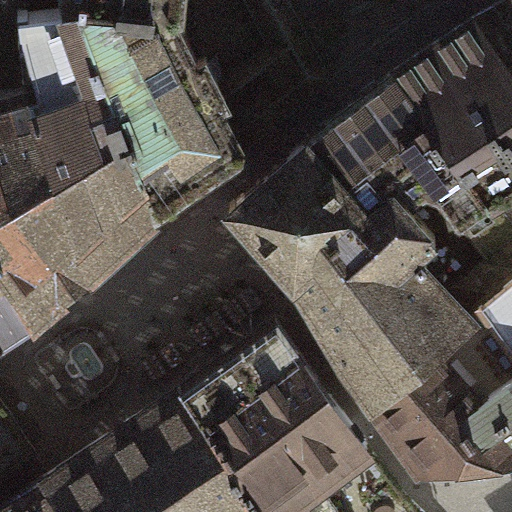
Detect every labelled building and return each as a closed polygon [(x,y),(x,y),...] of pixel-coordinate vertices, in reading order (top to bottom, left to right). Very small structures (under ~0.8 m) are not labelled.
[(43,161),(85,268),(155,209),(120,109),(84,8),(66,0),(45,0),(17,2),(29,86),(51,156),(43,161)] [(66,0),(84,8),(120,109),(155,209),(193,184),(247,152),(218,83),(205,55),(197,58),(178,15),(178,0),(66,0)] [(218,83),(247,152),(335,79),(323,57),(297,12),(290,0),(246,0),(261,28),(269,44),(218,83)] [(511,0),(497,0),(476,11),(511,70),(511,0)] [(511,180),(511,70),(476,11),(392,69),(491,196),(499,190),(511,180)] [(491,196),(392,69),(302,139),(361,211),(392,186),(397,191),(405,183),(416,194),(427,185),(438,190),(489,255),(511,235),(511,207),(499,190),(491,196)] [(29,86),(0,92),(0,262),(27,317),(85,268),(43,161),(51,156),(29,86)] [(430,233),(397,191),(392,186),(361,211),(302,139),(225,202),(290,282),(371,383),(456,315),(406,252),(430,233)] [(511,235),(489,255),(455,285),(475,308),(511,277),(511,235)] [(0,262),(0,332),(27,317),(0,262)] [(456,315),(371,383),(414,460),(432,465),(508,454),(511,455),(511,277),(475,308),(456,315)] [(231,348),(186,380),(246,473),(239,479),(259,511),(265,511),(277,506),(280,511),(425,511),(404,489),(375,451),(276,316),(231,348)] [(186,380),(46,471),(73,511),(259,511),(239,479),(246,473),(186,380)] [(0,387),(0,470),(35,448),(12,408),(0,387)] [(73,511),(46,471),(0,498),(0,511),(73,511)]
